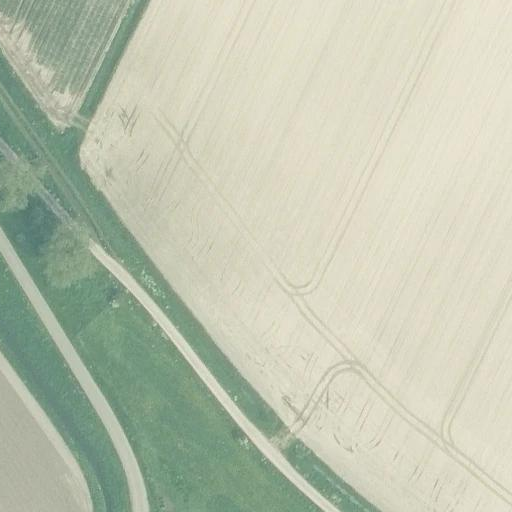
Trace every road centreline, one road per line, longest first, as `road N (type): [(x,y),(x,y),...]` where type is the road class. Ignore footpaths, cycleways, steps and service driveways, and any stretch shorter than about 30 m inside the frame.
road 1 (unclassified): [(336,511),(0,145)]
road 2 (unclassified): [(132,511),(119,461),(0,248)]
